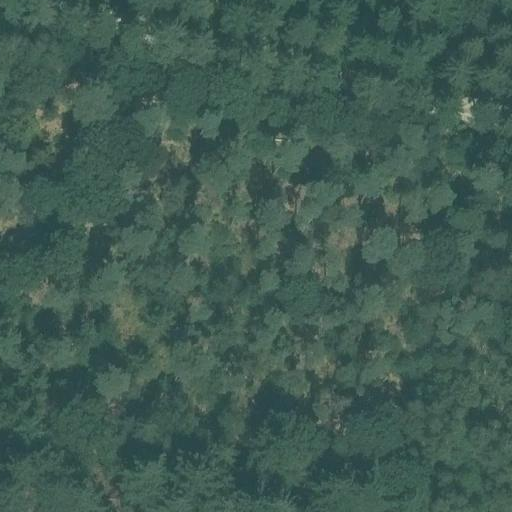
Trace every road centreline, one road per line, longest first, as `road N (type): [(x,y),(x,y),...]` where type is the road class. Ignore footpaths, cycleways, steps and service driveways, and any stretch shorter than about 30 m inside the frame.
road 1 (track): [(43,0),(511,117)]
road 2 (unknown): [(511,97),(103,0)]
